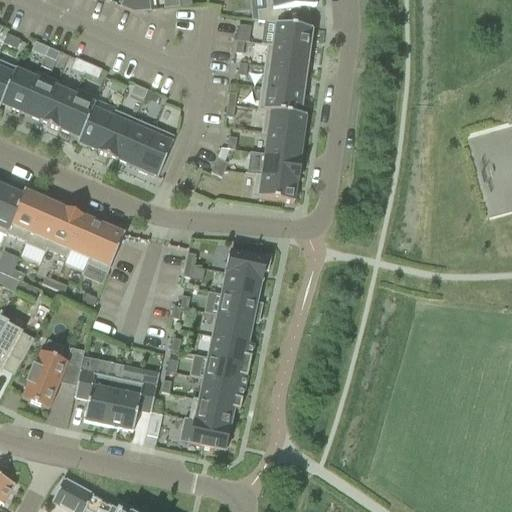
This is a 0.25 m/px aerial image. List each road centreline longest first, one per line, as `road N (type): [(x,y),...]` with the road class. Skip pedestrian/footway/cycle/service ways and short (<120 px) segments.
road 1 (residential): [(0,151),(158,219),(286,232)]
road 2 (residential): [(347,0),(326,201),(309,230),(286,232)]
road 3 (residential): [(47,455),(254,500),(251,511)]
